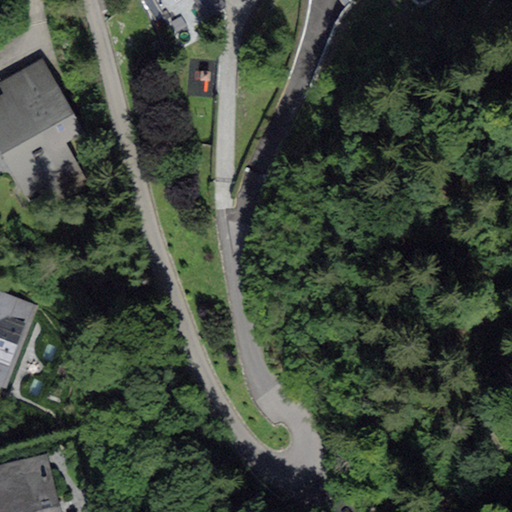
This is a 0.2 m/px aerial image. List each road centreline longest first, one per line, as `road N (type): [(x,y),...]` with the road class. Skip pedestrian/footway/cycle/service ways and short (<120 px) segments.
road 1 (residential): [(328,0),(241,216),(235,277),(262,387),(296,418),(309,453),(312,473),(295,482),(276,480),(242,449),(196,368),(133,190),(91,0)]
road 2 (unknown): [(241,216),(217,48)]
